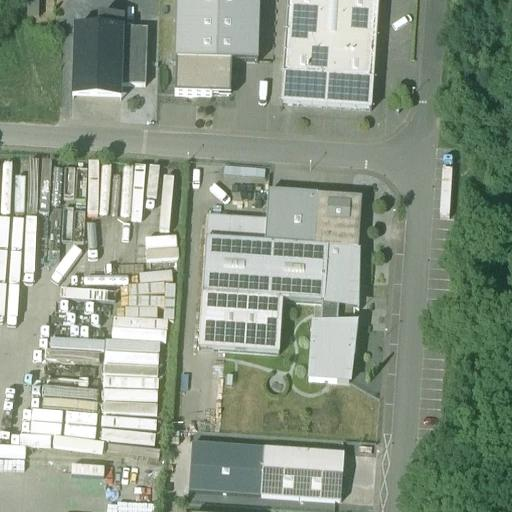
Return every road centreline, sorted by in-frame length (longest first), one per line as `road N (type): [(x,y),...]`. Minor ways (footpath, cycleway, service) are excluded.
road 1 (residential): [(424,163),(0,134)]
road 2 (residential): [(400,511),(424,163)]
road 3 (residential): [(424,163),(434,0)]
